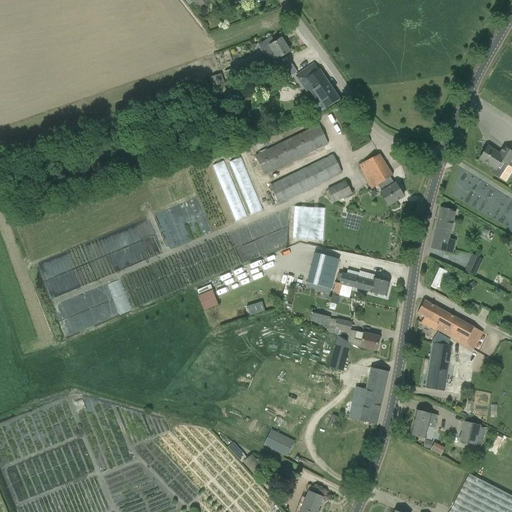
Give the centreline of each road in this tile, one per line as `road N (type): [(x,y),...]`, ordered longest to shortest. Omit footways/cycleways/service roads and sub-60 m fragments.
road 1 (tertiary): [(355,511),(394,394),(440,161)]
road 2 (unclassified): [(279,0),(367,122),(395,144),(440,161)]
road 3 (tertiary): [(440,161),(511,15)]
